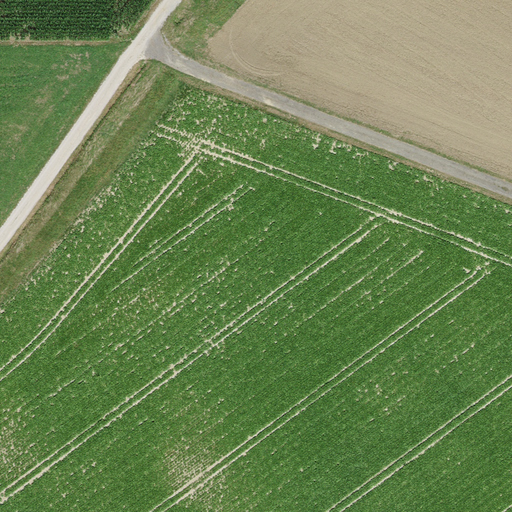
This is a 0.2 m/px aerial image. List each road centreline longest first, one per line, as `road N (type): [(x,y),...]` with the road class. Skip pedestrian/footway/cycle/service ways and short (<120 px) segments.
road 1 (track): [(511,193),(141,47)]
road 2 (track): [(179,0),(0,243)]
